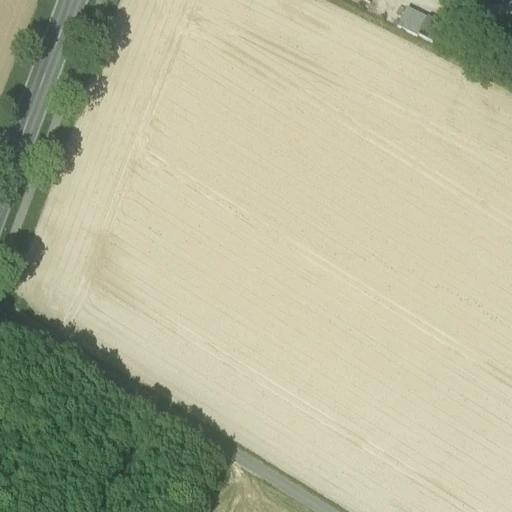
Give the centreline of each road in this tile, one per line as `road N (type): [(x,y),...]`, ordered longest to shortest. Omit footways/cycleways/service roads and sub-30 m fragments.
road 1 (track): [(323,511),(0,312)]
road 2 (primary): [(0,196),(73,0)]
